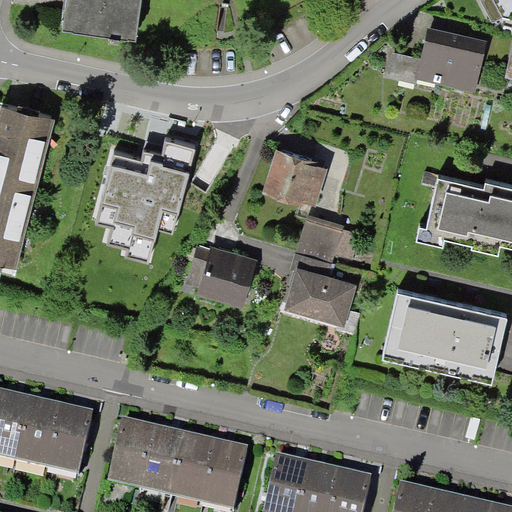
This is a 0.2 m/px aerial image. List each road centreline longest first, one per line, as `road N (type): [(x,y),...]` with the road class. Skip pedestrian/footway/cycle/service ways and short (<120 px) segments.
road 1 (residential): [(511,469),(0,353)]
road 2 (residential): [(0,62),(170,99),(236,103),(277,91),(402,0)]
